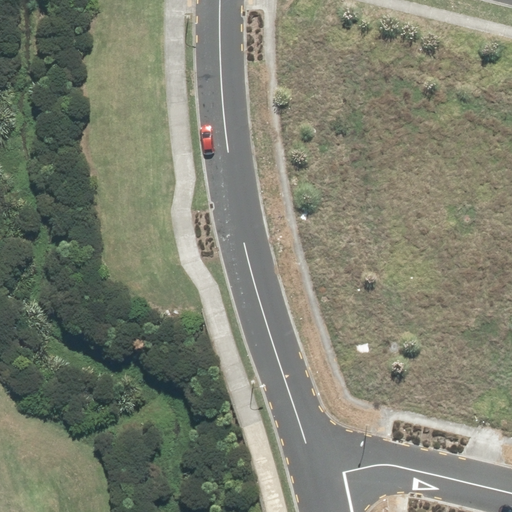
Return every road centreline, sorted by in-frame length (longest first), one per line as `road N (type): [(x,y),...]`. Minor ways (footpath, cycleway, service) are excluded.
road 1 (residential): [(218,0),(223,123),(239,231),(316,479)]
road 2 (residential): [(511,492),(392,463),(316,479)]
